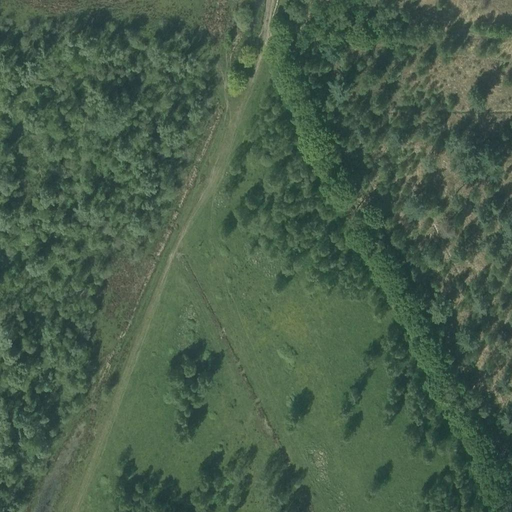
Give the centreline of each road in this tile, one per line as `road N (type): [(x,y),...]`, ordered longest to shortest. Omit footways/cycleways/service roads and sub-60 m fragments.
road 1 (track): [(72,511),(266,33)]
road 2 (track): [(285,41),(292,34),(511,38)]
